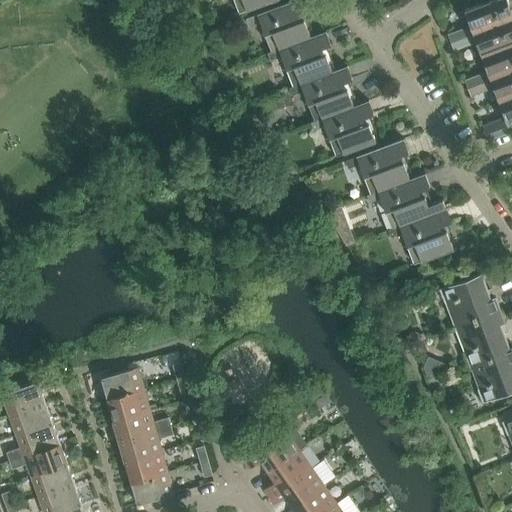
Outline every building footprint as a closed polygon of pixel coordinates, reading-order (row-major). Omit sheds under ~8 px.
[(277,0),(232,0),(238,14),(277,0)] [(261,20),(272,50),(268,51),(268,53),(327,31),(327,30),(312,36),(302,12),(310,9),(306,0),(293,0),(247,17),(250,25),(261,20)] [(471,25),(448,33),(452,42),(511,19),(511,9),(508,0),(491,0),(465,10),(471,25)] [(477,42),(482,55),(511,44),(511,19),(452,42),(455,50),(477,42)] [(324,46),(332,44),(327,31),(268,53),(270,59),(282,54),(293,84),(290,85),(290,87),(349,66),(348,65),(333,71),(324,46)] [(466,79),(469,88),(511,71),(511,44),(482,55),(488,70),(466,79)] [(346,81),(353,78),(349,66),(290,87),(292,92),(304,88),(315,118),(311,120),(311,122),(370,100),(355,105),(346,81)] [(494,87),(500,102),(511,97),(511,71),(469,88),(472,96),(494,87)] [(511,97),(500,102),(505,116),(483,125),(486,134),(511,123),(511,97)] [(367,116),(375,113),(370,100),(311,122),(313,127),(325,123),(337,155),(376,140),(367,116)] [(367,194),(411,178),(402,154),(409,151),(404,138),(346,160),(349,167),(359,163),(370,191),(367,193),(367,194)] [(411,178),(367,194),(370,201),(381,196),(392,226),(389,228),(389,230),(433,213),(447,208),(444,198),(429,204),(423,188),(431,186),(426,173),(411,178)] [(445,224),(453,221),(448,208),(433,213),(389,230),(392,236),(403,232),(415,263),(454,248),(445,224)] [(482,272),(440,289),(454,325),(502,307),(497,294),(491,296),(482,272)] [(507,321),(507,320),(502,307),(454,325),(468,363),(511,346),(511,345),(510,347),(502,323),(507,321)] [(411,343),(416,356),(428,351),(423,338),(411,343)] [(511,391),(511,346),(468,363),(484,403),(511,391)] [(181,362),(173,364),(177,379),(185,376),(181,362)] [(145,388),(138,366),(102,377),(108,399),(145,388)] [(177,379),(181,391),(189,389),(185,376),(177,379)] [(38,380),(3,393),(10,414),(46,401),(38,380)] [(151,409),(145,388),(108,399),(114,419),(151,409)] [(53,421),(46,401),(10,414),(18,434),(53,421)] [(154,421),(151,409),(114,419),(120,440),(171,425),(169,417),(154,421)] [(511,417),(502,421),(511,447),(511,417)] [(7,451),(10,460),(61,442),(53,421),(18,434),(22,445),(7,451)] [(174,434),(171,425),(120,440),(126,461),(162,450),(159,438),(174,434)] [(301,450),(308,444),(295,425),(244,460),(250,468),(262,460),(269,471),(300,449),(301,450)] [(28,463),(32,475),(68,462),(61,442),(10,460),(13,468),(28,463)] [(209,460),(204,443),(196,445),(201,462),(209,460)] [(265,489),(270,496),(312,467),(301,450),(300,449),(269,471),(276,481),(265,489)] [(126,461),(132,482),(168,471),(162,450),(126,461)] [(205,475),(212,472),(211,467),(209,460),(201,462),(205,475)] [(75,483),(68,462),(32,475),(40,496),(75,483)] [(287,496),(294,506),(325,484),(312,467),(270,496),(275,504),(287,496)] [(132,482),(138,503),(175,493),(168,471),(132,482)] [(40,496),(45,511),(60,511),(83,504),(75,483),(40,496)] [(322,511),(337,502),(325,484),(294,506),(297,511),(322,511)] [(15,505),(8,488),(0,491),(6,508),(15,505)] [(343,511),(337,502),(322,511),(343,511)]
